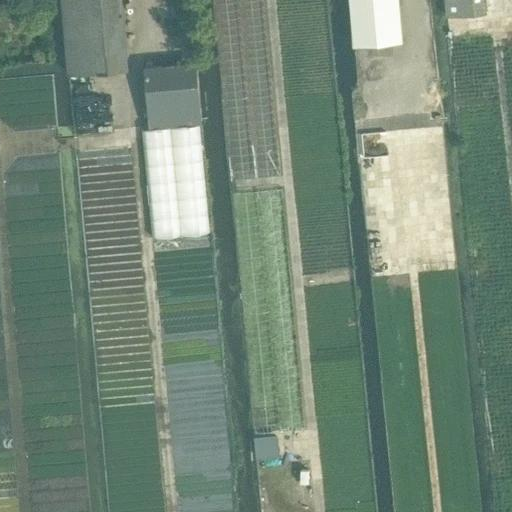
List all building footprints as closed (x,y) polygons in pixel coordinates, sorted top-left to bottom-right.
[(61,0),(68,75),(129,69),(122,0),(61,0)] [(348,0),(352,46),(402,41),(398,0),(348,0)] [(447,0),(449,16),(486,12),(485,0),(447,0)] [(142,130),(152,237),(210,232),(200,124),(181,126),(180,124),(202,122),(196,63),(144,67),(149,127),(170,125),(170,127),(142,130)] [(255,440),(257,459),(278,456),(277,438),(255,440)]
